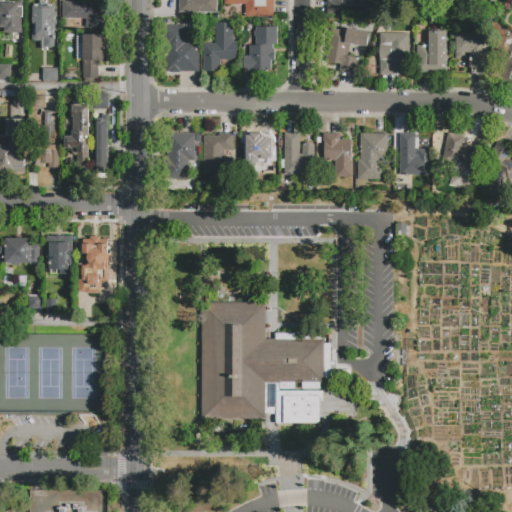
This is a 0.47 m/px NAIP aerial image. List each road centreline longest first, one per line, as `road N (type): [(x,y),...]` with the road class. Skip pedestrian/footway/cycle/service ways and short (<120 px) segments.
road 1 (tertiary): [(139,0),(139,511)]
road 2 (residential): [(140,102),(460,102),(511,114)]
road 3 (residential): [(0,471),(139,472)]
road 4 (residential): [(0,208),(137,210)]
